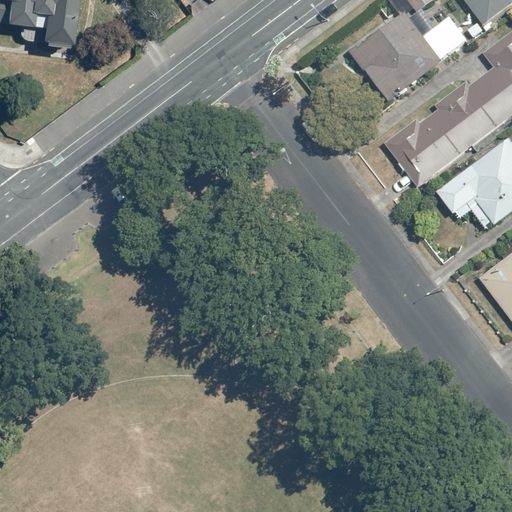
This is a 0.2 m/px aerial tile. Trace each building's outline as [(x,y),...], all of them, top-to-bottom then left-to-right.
[(74,0),(0,0),(6,1),(4,26),(41,28),(40,49),(71,51),(74,0)] [(451,16),(437,27),(424,11),(437,0),(407,0),(417,12),(411,17),(405,10),(351,52),(390,102),(444,59),(470,39),(451,16)] [(511,0),(465,0),(485,25),(511,4),(511,0)] [(436,106),(441,112),(427,123),(424,119),(387,147),(418,188),(511,117),(511,31),(486,51),(498,67),(466,91),(462,86),(436,106)] [(511,213),(511,141),(510,139),(439,193),(459,219),(472,209),(489,231),(511,213)] [(511,255),(481,279),(511,319),(511,255)]
